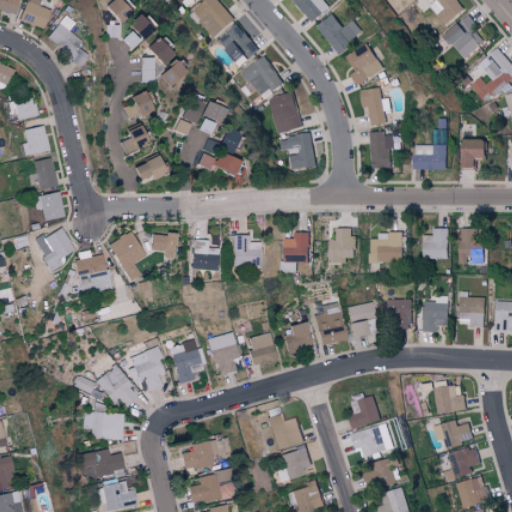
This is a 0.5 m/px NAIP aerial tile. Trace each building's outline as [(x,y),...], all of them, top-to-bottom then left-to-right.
[(16,0),(0,0),(0,10),(14,13),(16,0)] [(37,6),(38,0),(24,0),(19,22),(43,28),(48,10),(37,6)] [(128,12),(119,0),(112,0),(105,6),(117,21),(128,12)] [(205,0),(193,10),(215,36),(236,18),(220,0),(205,0)] [(295,0),(313,21),(331,6),(325,0),(295,0)] [(436,0),(431,5),(446,24),(465,8),(458,0),(436,0)] [(351,46),(348,41),(363,31),(354,19),(344,26),(334,13),(318,25),(340,54),(351,46)] [(445,35),(466,57),(485,39),(473,26),(478,22),(469,13),(445,35)] [(127,25),(141,40),(152,30),(137,14),(127,25)] [(66,31),(73,23),(62,15),(45,39),(79,65),(86,55),(75,48),(80,41),(66,31)] [(260,51),(241,23),(220,37),(239,65),(260,51)] [(161,64),(172,54),(156,38),(146,48),(161,64)] [(357,70),(352,74),(359,85),(385,67),(368,42),(347,56),(357,70)] [(471,84),(486,103),(511,83),(511,81),(511,80),(511,61),(500,46),(487,55),(493,62),(485,69),(492,78),(487,83),(481,76),(471,84)] [(283,86),(269,56),(245,67),(260,97),(283,86)] [(152,58),(139,58),(139,81),(152,81),(152,58)] [(184,72),(174,61),(158,76),(168,87),(184,72)] [(0,83),(6,85),(12,68),(0,63),(0,83)] [(372,124),(387,122),(382,86),(362,89),(364,106),(370,105),(372,124)] [(129,96),(132,102),(122,107),(127,119),(151,109),(143,90),(129,96)] [(278,132),(303,126),(295,91),(269,97),(278,132)] [(13,121),(36,114),(31,95),(8,102),(13,121)] [(193,124),(197,115),(218,123),(226,105),(212,100),(210,106),(189,96),(179,118),(193,124)] [(213,124),(201,119),(196,130),(208,135),(213,124)] [(125,130),(128,137),(118,141),(124,153),(148,143),(140,124),(125,130)] [(20,143),(23,156),(48,150),(42,125),(22,129),(25,142),(20,143)] [(236,132),(223,129),(218,149),(232,152),(236,132)] [(394,166),(393,131),(371,132),(372,167),(394,166)] [(282,149),(290,148),(291,167),(316,165),(313,133),(281,136),(282,149)] [(477,167),(478,156),(487,157),(488,138),(463,138),(463,167),(477,167)] [(415,143),(415,167),(448,168),(449,144),(415,143)] [(212,166),(231,175),(238,159),(218,151),(212,166)] [(207,169),(212,157),(200,153),(195,164),(207,169)] [(151,174),(151,177),(164,172),(158,155),(132,165),(138,179),(151,174)] [(37,183),(38,189),(55,186),(50,158),(32,160),(34,174),(26,175),(28,185),(37,183)] [(33,195),(35,209),(41,209),(42,219),(62,217),(59,192),(33,195)] [(33,241),(50,271),(62,264),(59,258),(73,250),(59,226),(33,241)] [(330,237),(330,260),(348,261),(348,256),(355,256),(356,226),(337,226),(337,237),(330,237)] [(450,227),(434,226),(434,234),(424,234),(423,256),(450,257),(450,227)] [(461,255),(474,255),(474,262),(485,262),(485,236),(474,236),(474,227),(461,226),(461,255)] [(285,237),(286,260),(311,259),(310,230),(295,231),(295,236),(285,237)] [(404,260),(404,230),(379,231),(379,237),(371,237),(371,260),(404,260)] [(143,256),(131,231),(108,242),(126,281),(138,275),(132,262),(143,256)] [(162,250),(162,257),(172,258),(174,232),(165,232),(165,235),(150,234),(149,250),(162,250)] [(248,234),(232,234),(232,266),(258,266),(258,242),(248,242),(248,234)] [(191,269),(216,269),(216,247),(206,247),(207,239),(192,239),(191,269)] [(72,253),(81,292),(92,289),(93,293),(110,290),(102,253),(89,256),(88,250),(72,253)] [(486,324),(487,294),(461,293),(461,324),(486,324)] [(424,299),(424,329),(438,330),(439,324),(449,324),(450,295),(438,295),(438,300),(424,299)] [(412,297),(387,298),(388,327),(413,326),(412,297)] [(496,328),(511,328),(511,299),(497,299),(496,328)] [(319,344),(344,339),(336,302),(321,305),(322,313),(313,315),(319,344)] [(346,306),(350,335),(375,332),(371,302),(346,306)] [(290,334),(282,336),(287,353),(312,346),(304,320),(287,325),(290,334)] [(207,338),(216,374),(235,370),(232,359),(238,357),(231,332),(207,338)] [(275,359),(268,332),(247,337),(250,349),(247,350),(251,365),(275,359)] [(169,346),(177,383),(192,379),(190,368),(195,367),(194,364),(203,362),(200,347),(195,349),(193,340),(169,346)] [(162,359),(157,346),(129,357),(142,392),(166,383),(158,360),(162,359)] [(112,402),(118,398),(124,406),(139,395),(115,364),(95,380),(112,402)] [(437,410),(465,408),(464,384),(436,385),(437,410)] [(353,400),(356,411),(350,413),(354,427),(382,419),(375,394),(353,400)] [(120,439),(121,413),(83,411),(82,428),(90,428),(90,438),(120,439)] [(306,440),(297,416),(286,419),(284,412),(266,418),(277,450),(306,440)] [(474,440),(470,422),(459,424),(458,419),(434,424),(437,439),(444,438),(446,446),(474,440)] [(395,446),(388,422),(353,432),(357,448),(362,447),(364,455),(395,446)] [(189,443),(190,451),(180,452),(182,469),(216,465),(212,440),(189,443)] [(446,480),(474,472),(472,465),(482,462),(477,444),(449,452),(453,468),(444,471),(446,480)] [(304,474),(302,467),(313,464),(307,445),(279,453),(283,468),(276,471),(279,481),(304,474)] [(78,454),(81,467),(92,465),(95,476),(123,469),(119,452),(108,455),(107,448),(78,454)] [(0,486),(14,483),(8,455),(0,456),(0,486)] [(369,486),(403,480),(398,456),(365,462),(369,486)] [(219,498),(215,481),(224,479),(223,471),(195,476),(197,484),(187,486),(190,503),(219,498)] [(463,506),(491,499),(484,475),(457,482),(463,506)] [(286,492),(289,505),(295,503),(297,511),(304,511),(326,507),(319,478),(304,482),(305,487),(286,492)] [(132,489),(125,491),(124,482),(95,487),(98,502),(104,501),(106,510),(135,505),(132,489)] [(383,492),(386,503),(379,505),(381,511),(400,511),(412,509),(404,485),(383,492)] [(0,494),(0,511),(21,511),(17,490),(0,494)]
